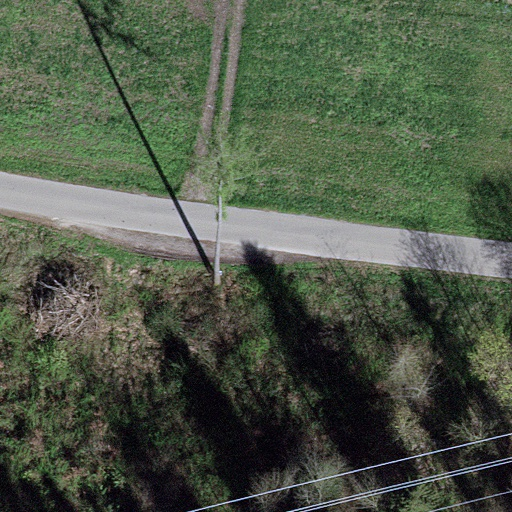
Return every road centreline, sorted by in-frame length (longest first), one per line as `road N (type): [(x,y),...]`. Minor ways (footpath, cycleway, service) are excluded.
road 1 (unclassified): [(0,199),(193,233),(511,268)]
road 2 (track): [(193,233),(226,0)]
